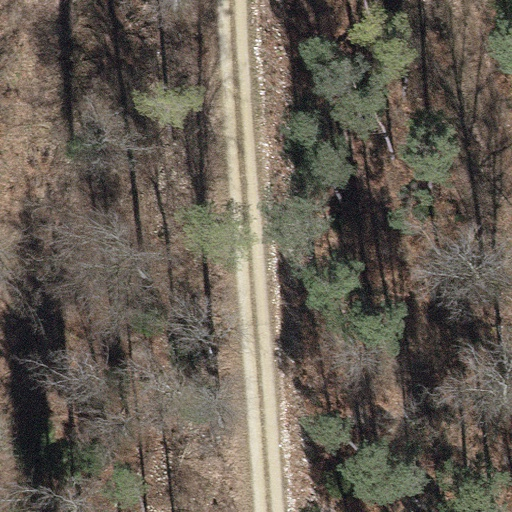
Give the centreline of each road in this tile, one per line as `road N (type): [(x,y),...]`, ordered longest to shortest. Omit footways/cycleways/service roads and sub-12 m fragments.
road 1 (track): [(243,0),(273,511)]
road 2 (track): [(511,170),(470,0)]
